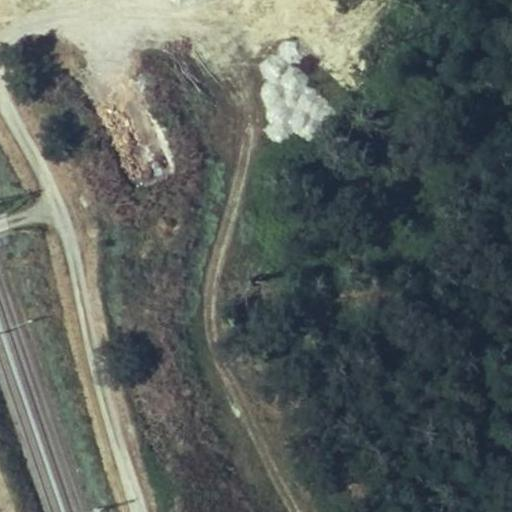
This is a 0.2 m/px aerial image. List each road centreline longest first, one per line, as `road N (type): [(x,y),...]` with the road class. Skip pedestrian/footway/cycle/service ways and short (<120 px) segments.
road 1 (track): [(138,511),(55,202)]
road 2 (track): [(0,221),(55,202),(0,81)]
